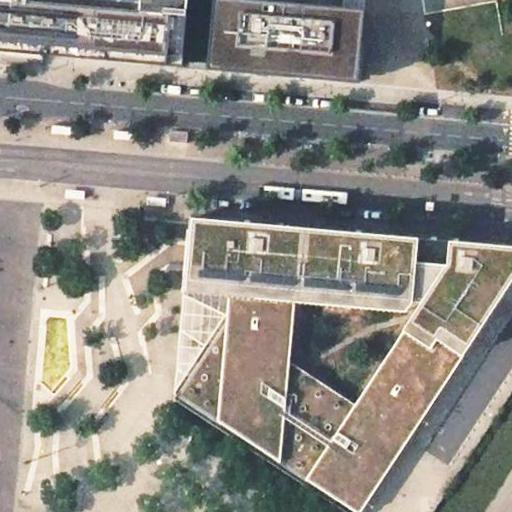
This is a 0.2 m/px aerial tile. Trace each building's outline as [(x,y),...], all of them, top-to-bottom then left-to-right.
[(0,0),(0,51),(146,64),(192,68),(196,0),(147,0),(147,1),(133,0),(0,0)] [(258,0),(216,0),(211,70),(233,72),(301,78),(359,83),(361,56),(363,29),(365,10),(313,5),(258,0)] [(70,135),(70,127),(54,126),(53,134),(70,135)] [(132,140),(133,133),(116,131),(116,139),(132,140)] [(83,199),(84,192),(68,190),(67,198),(83,199)] [(166,206),(166,199),(150,198),(149,205),(166,206)] [(304,227),(194,218),(188,292),(291,351),(296,301),(304,227)] [(418,238),(304,227),(296,301),(404,312),(412,302),(416,263),(418,238)] [(418,238),(416,263),(412,302),(421,305),(404,330),(431,348),(437,340),(462,356),(511,281),(511,246),(448,242),(418,238)] [(214,306),(188,292),(177,395),(199,362),(208,348),(212,350),(230,323),(290,361),(291,351),(241,320),(214,306)] [(306,481),(355,404),(290,361),(230,323),(212,350),(208,348),(199,362),(177,395),(306,481)] [(404,330),(355,404),(306,481),(357,511),(360,511),(410,438),(419,424),(427,413),(462,356),(437,340),(431,348),(404,330)]
